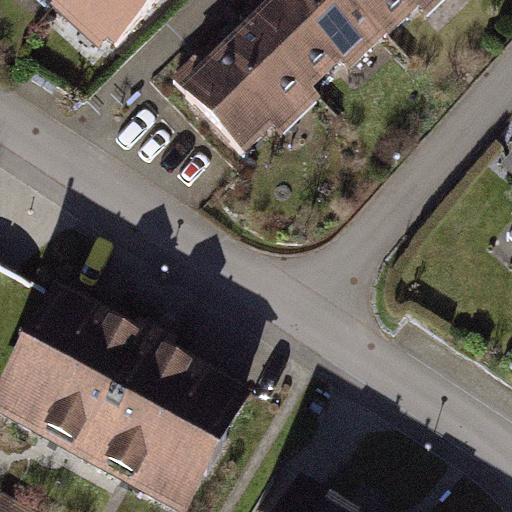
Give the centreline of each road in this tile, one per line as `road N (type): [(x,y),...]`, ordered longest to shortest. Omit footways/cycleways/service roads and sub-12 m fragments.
road 1 (residential): [(310,318),(0,114)]
road 2 (residential): [(511,80),(310,318)]
road 3 (residential): [(511,462),(310,318)]
